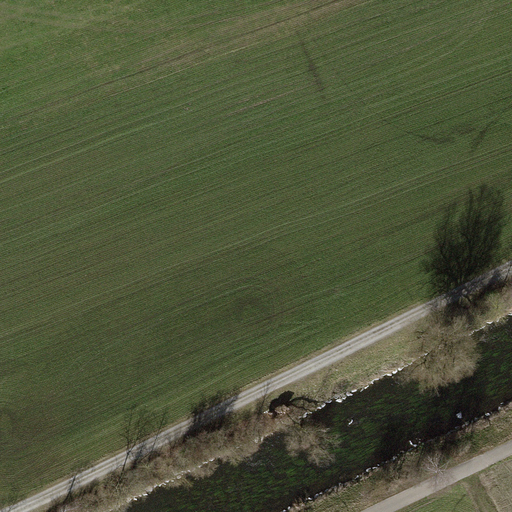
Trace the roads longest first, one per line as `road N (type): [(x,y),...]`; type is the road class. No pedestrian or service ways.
road 1 (track): [(16,511),(511,265)]
road 2 (track): [(511,438),(360,511)]
